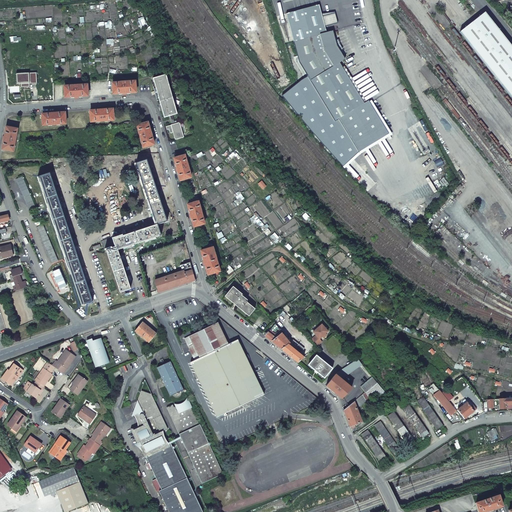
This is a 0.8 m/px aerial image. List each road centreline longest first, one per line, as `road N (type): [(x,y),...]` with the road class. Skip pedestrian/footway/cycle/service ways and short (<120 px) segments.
road 1 (residential): [(198,292),(201,279),(150,105),(3,109)]
road 2 (residential): [(198,292),(331,402),(353,452),(379,478)]
road 3 (residential): [(379,478),(482,418),(511,417)]
road 4 (residential): [(9,206),(40,275),(80,327)]
